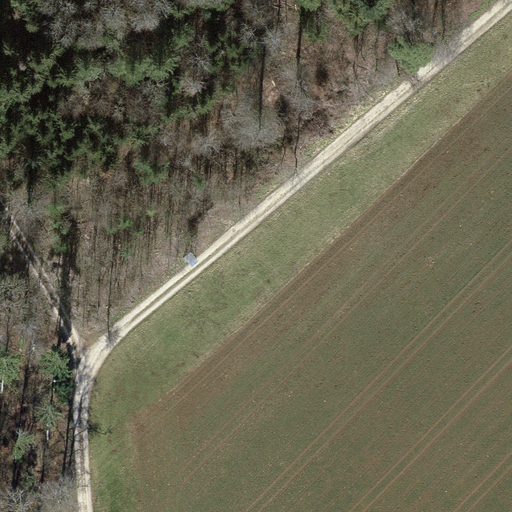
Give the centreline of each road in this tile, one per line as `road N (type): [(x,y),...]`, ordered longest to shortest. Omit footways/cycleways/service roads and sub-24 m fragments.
road 1 (track): [(87,511),(81,402),(100,350),(511,1)]
road 2 (track): [(84,377),(59,307),(0,205)]
